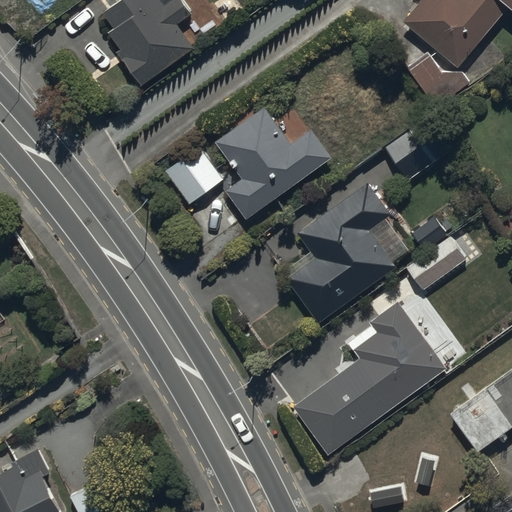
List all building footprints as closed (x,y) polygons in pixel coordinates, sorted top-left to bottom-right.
[(117,28),(110,33),(127,58),(124,60),(143,87),(196,48),(179,25),(194,15),(183,0),(125,0),(107,14),(117,28)] [(511,0),(424,0),(406,22),(461,67),(510,6),(511,7),(511,0)] [(422,42),(401,57),(438,108),(472,84),(464,73),(443,72),(422,42)] [(407,72),(343,119),(368,155),(433,108),(407,72)] [(229,192),(249,219),(333,158),(314,131),(295,145),(267,108),(217,144),(244,181),(229,192)] [(429,119),(387,149),(409,181),(452,152),(429,119)] [(167,173),(191,205),(225,180),(201,147),(167,173)] [(317,258),(288,278),(320,323),(398,269),(395,263),(412,251),(388,218),(393,215),(371,183),(299,233),(317,258)] [(437,218),(414,233),(426,251),(449,236),(437,218)] [(451,236),(408,268),(425,291),(468,259),(451,236)] [(296,407),(331,455),(449,369),(400,301),(372,322),(379,333),(356,350),(362,359),(296,407)] [(511,371),(454,413),(482,452),(511,430),(511,371)] [(0,511),(63,511),(45,477),(53,473),(41,450),(19,461),(21,464),(0,475),(0,511)] [(126,511),(108,476),(71,495),(79,511),(126,511)]
